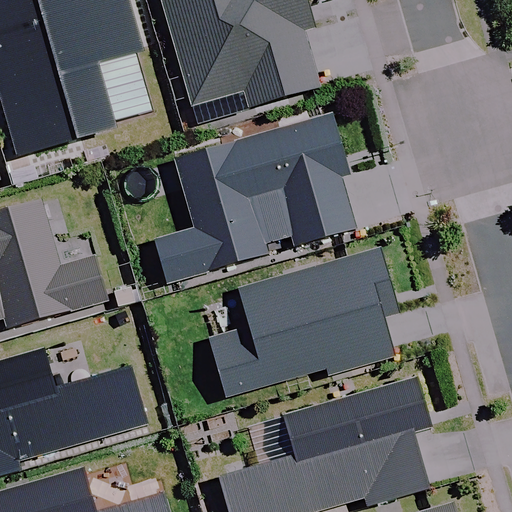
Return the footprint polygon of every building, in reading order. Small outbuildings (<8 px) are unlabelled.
[(154,109),(122,0),(0,0),(0,109),(14,160),(112,133),(109,122),(154,109)] [(159,0),(195,125),(316,90),(299,33),(310,30),(301,0),(159,0)] [(345,175),(329,118),(173,162),(193,232),(153,243),(165,285),(265,257),(262,245),(287,237),(291,249),(352,232),(336,178),(345,175)] [(36,202),(0,212),(0,319),(2,319),(5,331),(104,303),(92,260),(55,271),(36,202)] [(395,316),(377,250),(236,290),(248,330),(208,341),(224,399),(327,370),(328,376),(391,358),(380,320),(395,316)] [(40,353),(0,364),(0,477),(16,473),(14,463),(143,426),(128,370),(51,392),(40,353)] [(428,430),(415,381),(280,419),(291,456),(216,477),(226,511),(319,511),(362,500),(365,508),(426,490),(411,435),(428,430)] [(89,511),(78,471),(0,493),(0,511),(166,511),(161,496),(103,511),(89,511)]
